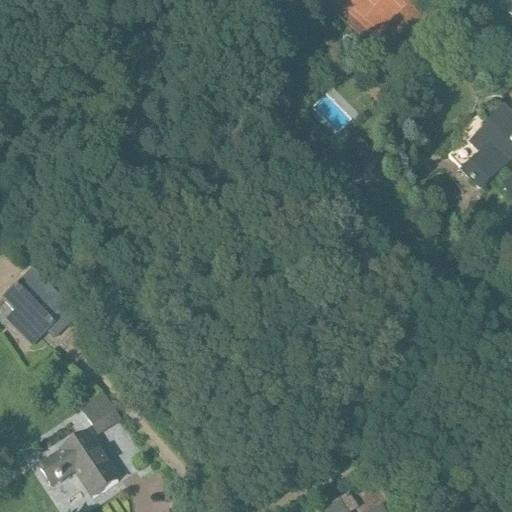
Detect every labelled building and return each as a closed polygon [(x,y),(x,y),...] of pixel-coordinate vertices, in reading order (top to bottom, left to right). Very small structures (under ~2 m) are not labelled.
[(455,51),(465,41),(458,35),(448,45),(455,51)] [(511,120),(503,111),(469,145),(480,157),(460,176),(479,197),(511,164),(511,183),(503,192),(511,201),(511,120)] [(362,177),(379,161),(358,139),(341,155),(362,177)] [(55,342),(80,319),(34,272),(2,302),(14,315),(6,323),(32,351),(49,334),(55,342)] [(98,438),(122,423),(103,395),(79,409),(98,438)] [(119,483),(87,435),(60,453),(60,454),(38,469),(53,493),(79,475),(95,499),(119,483)] [(436,511),(450,511),(440,492),(429,498),(436,511)] [(349,511),(355,509),(347,496),(323,511),(383,511),(381,509),(375,511),(349,511)]
